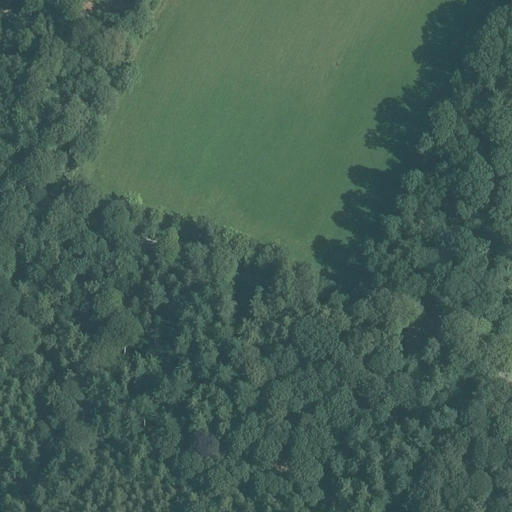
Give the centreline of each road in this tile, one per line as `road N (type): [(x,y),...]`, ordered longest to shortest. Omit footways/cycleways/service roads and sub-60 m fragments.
road 1 (tertiary): [(511,382),(0,193)]
road 2 (track): [(420,511),(499,378)]
